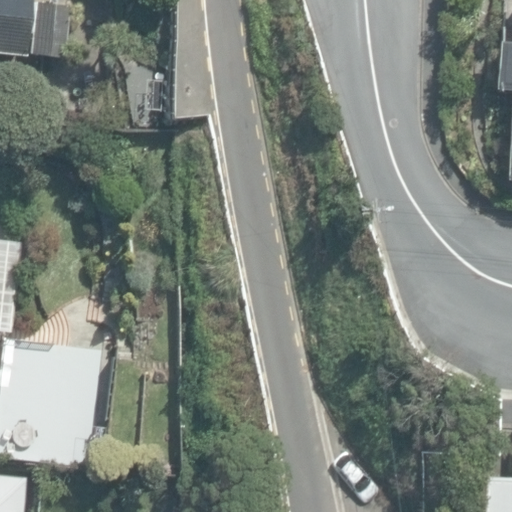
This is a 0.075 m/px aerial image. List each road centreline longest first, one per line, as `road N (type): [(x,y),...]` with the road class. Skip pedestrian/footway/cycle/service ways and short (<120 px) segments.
road 1 (residential): [(316,511),(226,0)]
road 2 (residential): [(367,0),(372,82),(398,182),(435,237),(478,268),(511,280)]
